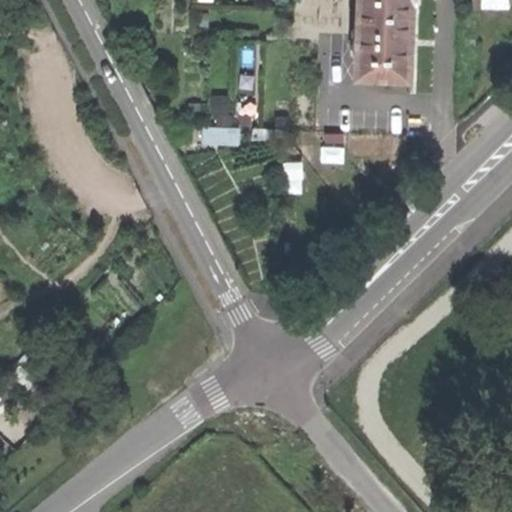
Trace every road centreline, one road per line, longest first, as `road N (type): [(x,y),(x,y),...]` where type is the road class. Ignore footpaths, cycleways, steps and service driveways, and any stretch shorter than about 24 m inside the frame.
road 1 (residential): [(78,0),(272,367)]
road 2 (residential): [(511,142),(272,367)]
road 3 (unclassified): [(55,511),(160,428),(272,367)]
road 4 (unclassified): [(272,367),(388,511)]
